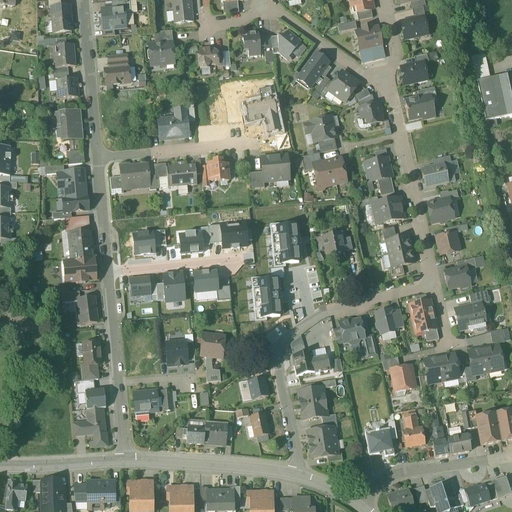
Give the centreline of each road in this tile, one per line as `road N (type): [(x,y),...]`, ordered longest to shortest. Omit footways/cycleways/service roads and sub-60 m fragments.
road 1 (residential): [(299,476),(275,351),(319,313),(435,286)]
road 2 (residential): [(126,460),(299,476)]
road 3 (residential): [(359,506),(382,482),(410,472),(509,455)]
road 4 (residential): [(81,0),(97,159)]
road 5 (residential): [(401,136),(435,286)]
road 6 (residential): [(269,6),(388,91)]
road 7 (residential): [(97,159),(239,146)]
road 8 (residential): [(108,272),(249,259)]
road 9 (residential): [(0,463),(126,460)]
